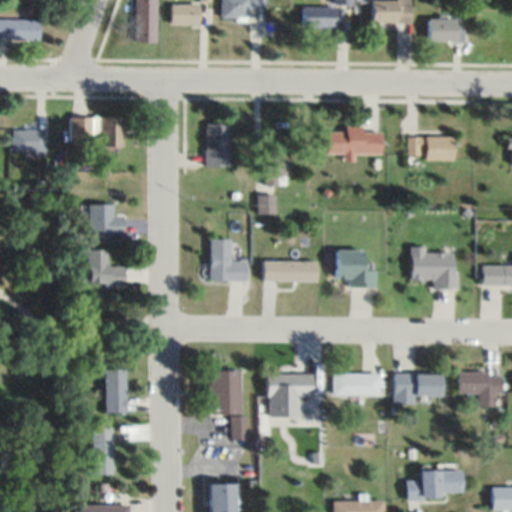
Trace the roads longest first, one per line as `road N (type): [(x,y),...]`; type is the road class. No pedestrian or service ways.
road 1 (residential): [(511,83),(0,77)]
road 2 (residential): [(164,79),(165,511)]
road 3 (residential): [(511,329),(166,324)]
